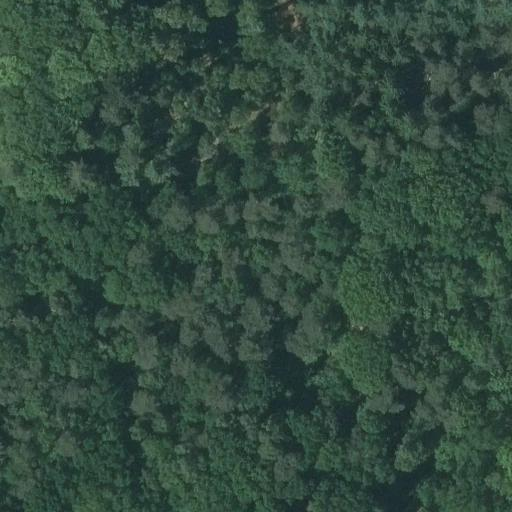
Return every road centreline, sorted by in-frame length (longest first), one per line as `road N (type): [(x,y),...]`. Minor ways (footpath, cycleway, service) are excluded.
road 1 (track): [(38,209),(87,186),(173,169),(511,146)]
road 2 (track): [(0,433),(29,409),(38,209)]
road 3 (track): [(38,209),(37,47),(28,0)]
road 4 (track): [(335,158),(278,0)]
